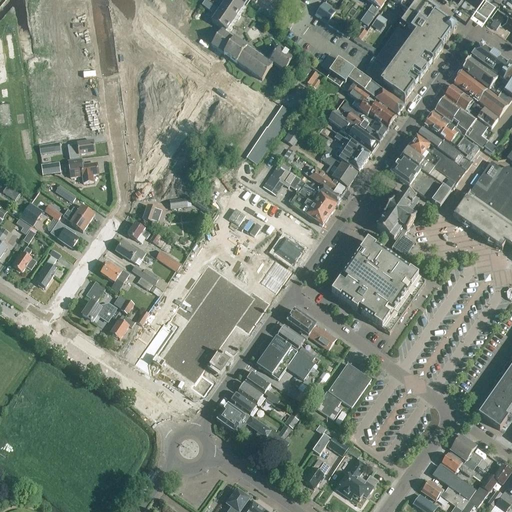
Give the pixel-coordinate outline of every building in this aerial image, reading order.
[(162,0),(159,4),(167,11),(176,0),(162,0)] [(181,0),(176,0),(167,11),(176,18),(187,4),(181,0)] [(239,41),(229,33),(246,9),(232,0),(226,0),(211,23),(223,31),(211,47),(227,59),(261,83),(273,66),(284,73),(293,60),(276,48),(267,60),(239,41)] [(368,29),(387,0),(368,0),(367,2),(373,7),(361,24),(368,29)] [(408,15),(417,0),(391,0),(390,2),(390,3),(387,7),(397,13),(400,9),(404,11),(403,12),(408,15)] [(404,105),(428,72),(443,52),(442,51),(456,31),(436,17),(438,16),(418,2),(365,76),(403,103),(402,103),(403,104),(404,105)] [(73,4),(56,7),(57,17),(75,15),(73,4)] [(210,5),(207,10),(212,13),(215,8),(210,5)] [(326,26),(327,26),(330,20),(335,13),(323,5),(314,18),(326,26)] [(75,15),(57,17),(59,28),(77,25),(75,15)] [(379,17),(376,21),(384,27),(388,22),(379,17)] [(333,30),(335,27),(337,25),(330,20),(327,26),(326,26),(333,30)] [(496,32),(500,27),(498,25),(494,23),(490,28),(496,32)] [(77,25),(59,28),(60,39),(78,36),(77,25)] [(340,30),(335,27),(333,30),(349,40),(351,37),(340,30)] [(367,34),(361,30),(355,39),(361,42),(367,34)] [(78,36),(60,39),(62,50),(80,47),(78,36)] [(173,60),(171,46),(139,50),(137,36),(121,38),(125,66),(173,60)] [(355,39),(353,43),(360,47),(374,55),(376,51),(359,42),(355,39)] [(511,69),(481,47),(472,60),(498,79),(503,83),(503,84),(509,88),(505,95),(511,99),(511,69)] [(323,65),(321,69),(329,74),(331,72),(332,73),(327,81),(339,89),(344,81),(352,87),(353,86),(369,98),(397,119),(404,110),(391,100),(382,93),(379,91),(330,56),(328,58),(323,65)] [(511,101),(511,99),(505,95),(509,88),(503,84),(503,83),(498,79),(497,81),(470,62),(463,72),(462,73),(498,101),(507,108),(511,101)] [(82,64),(64,66),(66,78),(84,75),(82,64)] [(309,67),(300,81),(304,83),(311,72),(313,70),(309,67)] [(311,88),(319,77),(311,72),(304,83),(311,88)] [(507,108),(498,101),(462,73),(454,85),(478,104),(492,115),(499,119),(507,108)] [(84,75),(66,78),(67,88),(85,86),(84,75)] [(85,86),(67,88),(69,99),(87,96),(85,86)] [(360,114),(367,119),(368,117),(373,121),(388,132),(396,121),(369,102),(366,102),(369,99),(352,87),(346,96),(362,108),(359,113),(360,114)] [(466,114),(473,103),(452,88),(444,99),(466,114)] [(87,96),(69,99),(70,110),(88,107),(87,96)] [(218,96),(212,105),(227,115),(233,106),(218,96)] [(458,127),(455,131),(464,138),(482,151),(493,135),(476,122),(444,99),(434,113),(452,126),(453,123),(458,127)] [(57,114),(65,113),(64,100),(56,101),(57,114)] [(212,105),(206,114),(221,124),(227,115),(212,105)] [(88,107),(70,110),(72,120),(90,118),(88,107)] [(279,114),(289,121),(292,115),(282,109),(279,114)] [(492,131),(498,122),(484,111),(477,120),(492,131)] [(371,157),(379,146),(329,112),(323,120),(328,123),(349,138),(348,140),(371,157)] [(206,114),(200,123),(215,133),(221,124),(206,114)] [(285,126),(289,121),(279,114),(275,119),(285,126)] [(380,145),(388,132),(373,121),(368,117),(367,119),(360,114),(356,119),(351,115),(346,122),(363,135),(365,133),(366,134),(366,135),(380,145)] [(453,133),(455,131),(449,127),(449,126),(433,115),(425,126),(428,128),(428,129),(469,157),(466,160),(471,164),(480,151),(453,133)] [(90,118),(72,120),(74,132),(91,129),(90,118)] [(282,131),(285,126),(275,119),(272,124),(282,131)] [(146,131),(153,131),(154,122),(146,122),(146,131)] [(200,123),(193,132),(208,143),(215,133),(200,123)] [(278,136),(282,131),(272,124),(268,129),(278,136)] [(278,136),(268,129),(267,130),(265,134),(275,140),(278,136)] [(294,149),(302,137),(291,130),(283,142),(294,149)] [(466,173),(469,170),(460,163),(462,160),(423,130),(417,138),(457,167),(466,173)] [(271,145),(275,140),(265,134),(261,139),(271,145)] [(358,175),(370,159),(337,136),(334,140),(344,146),(336,158),(340,161),(339,162),(358,175)] [(268,151),(271,145),(261,139),(258,144),(268,151)] [(456,187),(457,187),(466,174),(434,151),(433,151),(416,139),(407,152),(456,187)] [(188,141),(181,150),(196,160),(203,151),(188,141)] [(496,150),(488,143),(484,149),(492,155),(496,150)] [(71,147),(67,147),(69,161),(79,160),(79,157),(95,155),(93,144),(71,147)] [(264,156),(268,151),(258,144),(254,149),(264,156)] [(53,146),(39,148),(40,156),(54,154),(53,146)] [(331,156),(333,152),(324,146),(322,150),(331,156)] [(261,161),(264,156),(254,149),(251,154),(261,161)] [(181,150),(175,159),(190,169),(196,160),(181,150)] [(297,162),(299,159),(296,157),(289,151),(282,161),(290,166),(294,160),(297,162)] [(451,195),(457,187),(456,187),(407,152),(402,159),(422,173),(421,173),(431,180),(451,195)] [(348,191),(357,177),(335,162),(336,160),(326,153),(320,162),(330,169),(326,175),(332,179),(332,181),(348,191)] [(257,166),(261,161),(251,154),(247,159),(257,166)] [(511,154),(507,161),(511,164),(511,171),(508,169),(501,171),(491,164),(466,201),(463,200),(452,216),(455,217),(453,219),(501,253),(506,246),(508,248),(511,250),(511,154)] [(175,159),(169,168),(184,178),(190,169),(175,159)] [(440,210),(451,195),(431,180),(421,173),(422,173),(402,159),(390,176),(425,200),(426,199),(432,203),(432,204),(440,210)] [(82,167),(81,161),(67,163),(69,181),(82,179),(83,187),(94,185),(93,178),(99,178),(97,165),(82,167)] [(278,168),(288,174),(292,168),(283,162),(278,168)] [(46,177),(60,175),(59,165),(41,168),(42,177),(46,177)] [(169,168),(163,177),(178,188),(184,178),(169,168)] [(300,183),(288,174),(278,168),(263,189),(271,194),(278,183),(288,190),(290,188),(294,191),(300,183)] [(322,189),(341,201),(347,193),(314,171),(315,171),(311,168),(305,176),(309,179),(309,180),(322,189)] [(330,218),(337,208),(310,190),(300,183),(294,191),(299,194),(298,196),(298,197),(330,218)] [(341,201),(322,189),(321,190),(314,185),(310,190),(337,208),(341,201)] [(15,202),(19,195),(7,187),(3,194),(15,202)] [(72,207),(77,200),(59,188),(55,195),(72,207)] [(389,240),(390,240),(396,244),(393,249),(405,257),(414,245),(404,238),(407,234),(407,235),(408,234),(407,233),(415,221),(412,219),(415,215),(413,214),(419,206),(415,203),(402,194),(394,206),(393,205),(384,218),(385,219),(377,231),(389,240)] [(322,229),(330,218),(298,197),(290,207),(300,214),(322,229)] [(171,211),(188,209),(187,200),(170,202),(171,211)] [(212,219),(216,215),(195,201),(192,205),(212,219)] [(33,229),(43,214),(30,205),(20,221),(33,229)] [(58,223),(62,217),(49,207),(44,214),(58,223)] [(75,217),(89,226),(95,217),(81,208),(79,212),(74,209),(70,213),(76,216),(75,217)] [(158,212),(147,208),(142,222),(152,225),(151,229),(160,232),(166,215),(158,212)] [(76,216),(70,213),(68,211),(63,219),(70,224),(69,226),(83,235),(89,226),(75,217),(76,216)] [(28,233),(31,229),(19,221),(16,226),(28,233)] [(72,251),(78,242),(73,239),(76,235),(58,224),(50,236),(72,251)] [(146,241),(149,236),(135,226),(127,237),(137,243),(141,237),(146,241)] [(0,260),(7,250),(1,246),(8,234),(2,230),(0,232),(0,260)] [(29,246),(36,236),(30,232),(23,243),(29,246)] [(179,239),(171,234),(167,239),(176,244),(179,239)] [(156,246),(161,239),(155,235),(150,242),(156,246)] [(285,241),(275,255),(295,269),(304,255),(285,241)] [(129,249),(122,244),(116,254),(130,263),(135,266),(135,265),(139,268),(143,262),(142,261),(146,256),(131,247),(129,249)] [(389,336),(425,285),(367,244),(332,296),(389,336)] [(27,258),(31,253),(26,250),(23,256),(21,255),(12,267),(14,269),(13,270),(21,276),(26,269),(31,272),(36,264),(27,258)] [(58,263),(62,257),(53,252),(50,257),(51,258),(38,277),(41,279),(37,286),(45,291),(55,276),(52,274),(54,271),(52,269),(57,262),(58,263)] [(176,274),(181,267),(161,253),(156,261),(176,274)] [(291,273),(275,262),(260,284),(276,296),(291,273)] [(121,275),(108,266),(101,276),(114,285),(116,282),(123,286),(129,277),(122,272),(121,275)] [(155,359),(152,364),(161,371),(165,365),(193,385),(190,390),(203,399),(213,385),(201,377),(206,369),(214,375),(216,372),(220,375),(221,375),(229,363),(230,361),(222,355),(221,357),(216,354),(235,327),(248,336),(269,306),(252,294),(249,297),(207,267),(165,327),(172,332),(154,358),(155,359)] [(153,287),(152,287),(155,289),(160,281),(146,271),(144,273),(136,268),(132,273),(141,280),(153,287)] [(149,292),(152,287),(153,287),(141,280),(138,285),(149,292)] [(96,305),(106,291),(95,284),(86,298),(96,305)] [(127,302),(120,312),(127,317),(134,307),(127,302)] [(97,309),(90,305),(82,317),(93,324),(97,318),(108,325),(117,311),(109,305),(97,309)] [(337,342),(330,338),(295,313),(287,324),(302,335),(301,338),(307,341),(308,339),(329,354),(337,342)] [(142,328),(149,317),(144,314),(136,325),(142,328)] [(132,330),(134,325),(122,317),(119,322),(110,336),(119,343),(129,328),(132,330)] [(296,354),(297,355),(311,365),(315,359),(300,349),(305,343),(284,328),(277,338),(297,352),(296,354)] [(303,383),(314,368),(297,356),(297,355),(296,354),(276,340),(256,368),(270,378),(271,377),(279,383),(287,372),(303,383)] [(511,359),(494,386),(495,387),(475,416),(494,429),(503,416),(501,415),(511,398),(511,359)] [(352,411),(371,383),(348,367),(324,401),(323,401),(316,412),(333,423),(340,412),(337,409),(341,404),(352,411)] [(324,373),(319,380),(325,385),(330,378),(324,373)] [(277,407),(280,402),(267,392),(270,387),(252,374),(245,383),(267,399),(267,400),(277,407)] [(256,407),(263,398),(244,385),(238,394),(256,407)] [(304,408),(310,400),(300,394),(295,402),(304,408)] [(230,405),(247,417),(249,418),(256,409),(237,396),(230,405)] [(249,418),(247,417),(245,421),(228,409),(217,424),(234,436),(237,438),(240,438),(244,433),(243,431),(246,427),(257,435),(255,438),(281,457),(291,443),(287,440),(285,443),(284,442),(277,438),(249,418)] [(305,414),(298,409),(292,418),(299,422),(305,414)] [(342,414),(335,424),(340,427),(346,417),(342,414)] [(293,430),(299,422),(291,417),(285,425),(293,430)] [(277,438),(284,442),(291,432),(284,428),(277,438)] [(319,457),(330,441),(323,437),(312,452),(319,457)] [(342,459),(349,449),(335,438),(327,449),(342,459)] [(464,466),(473,473),(476,468),(477,468),(482,462),(472,455),(476,449),(460,438),(450,453),(466,464),(464,466)] [(358,461),(361,456),(350,449),(347,454),(358,461)] [(473,473),(464,466),(463,466),(462,466),(448,457),(441,467),(455,476),(459,471),(472,480),(472,479),(482,486),(485,482),(473,473)] [(318,474),(323,466),(318,462),(313,470),(312,470),(308,476),(310,477),(304,485),(314,491),(319,483),(321,484),(324,480),(322,479),(323,478),(318,474)] [(366,484),(359,479),(366,469),(358,463),(337,493),(350,502),(352,500),(359,505),(363,499),(366,500),(373,490),(373,489),(377,484),(370,479),(366,484)] [(459,511),(462,511),(475,493),(440,468),(433,478),(448,489),(444,495),(429,484),(422,494),(435,504),(440,498),(459,511)] [(485,482),(482,486),(468,505),(474,509),(477,511),(497,484),(502,487),(511,475),(501,468),(492,480),(488,477),(485,482)] [(511,485),(507,493),(506,493),(495,508),(500,511),(507,511),(511,505),(511,485)] [(241,511),(249,501),(237,493),(227,507),(232,510),(230,511),(241,511)] [(419,511),(435,511),(438,509),(419,497),(412,507),(419,511)]
